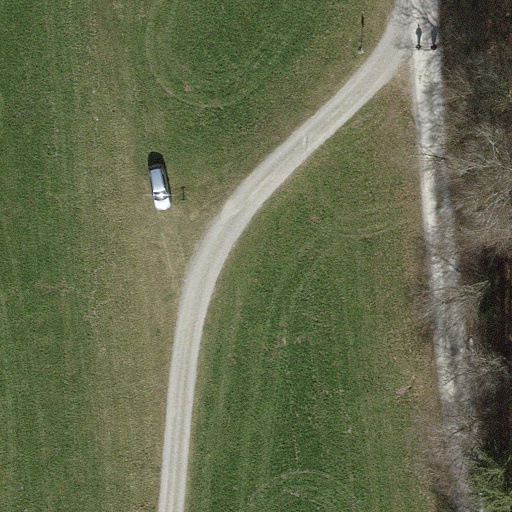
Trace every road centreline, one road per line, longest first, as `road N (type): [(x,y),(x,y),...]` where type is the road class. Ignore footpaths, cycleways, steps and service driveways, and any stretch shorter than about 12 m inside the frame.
road 1 (track): [(418,18),(246,195),(207,254),(190,321),(169,511)]
road 2 (track): [(467,511),(417,0)]
